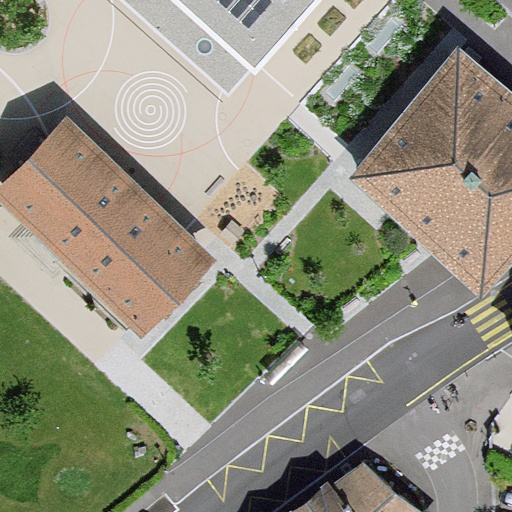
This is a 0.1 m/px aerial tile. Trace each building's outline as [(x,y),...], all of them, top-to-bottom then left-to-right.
[(495,36),(455,0),(291,0),(412,109),(461,49),(474,61),(495,36)] [(461,49),(412,109),(360,170),(482,283),(511,249),(511,93),(474,61),(461,49)] [(142,318),(203,253),(71,126),(8,190),(142,318)] [(423,511),(366,465),(337,486),(357,511),(423,511)] [(357,511),(337,486),(303,511),(357,511)]
